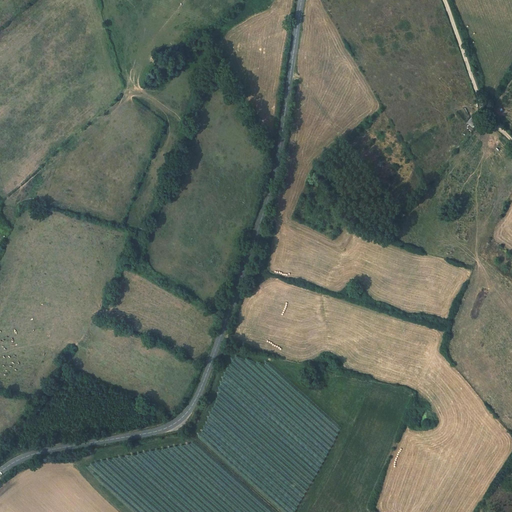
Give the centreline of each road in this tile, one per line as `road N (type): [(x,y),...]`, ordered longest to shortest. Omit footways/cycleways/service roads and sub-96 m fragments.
road 1 (tertiary): [(0,470),(32,450),(149,433),(177,422),(194,396),(267,243),(301,0)]
road 2 (track): [(511,145),(482,110),(441,0)]
